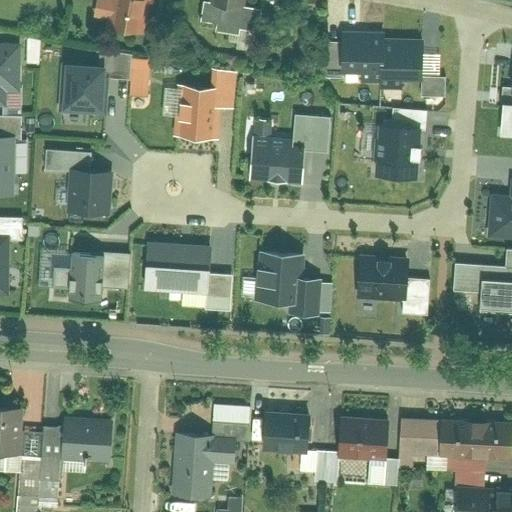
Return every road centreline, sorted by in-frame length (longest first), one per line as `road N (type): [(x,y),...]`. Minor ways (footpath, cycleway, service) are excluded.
road 1 (residential): [(471,9),(461,174),(450,207),(417,223),(208,211),(176,190)]
road 2 (residential): [(511,386),(149,359)]
road 3 (residential): [(149,359),(142,511)]
road 4 (residential): [(149,359),(0,347)]
